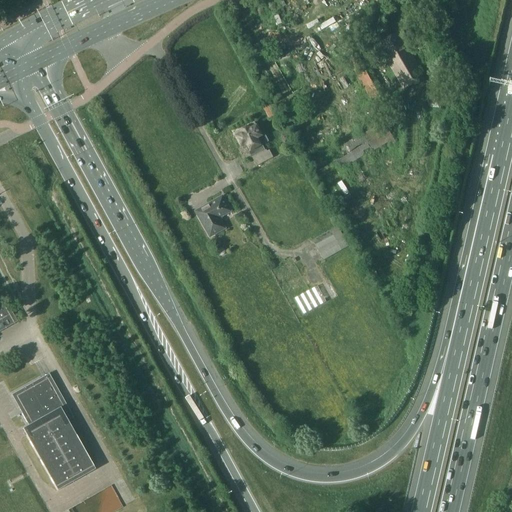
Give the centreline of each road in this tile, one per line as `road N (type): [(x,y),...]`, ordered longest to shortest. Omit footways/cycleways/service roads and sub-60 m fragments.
road 1 (motorway): [(499,155),(415,426),(379,463),(313,477),(272,462),(245,438),(60,110)]
road 2 (motorway): [(39,121),(254,511)]
road 3 (motorway): [(499,155),(419,511)]
road 4 (motorway): [(452,511),(511,251)]
road 5 (unclassified): [(60,110),(216,0)]
